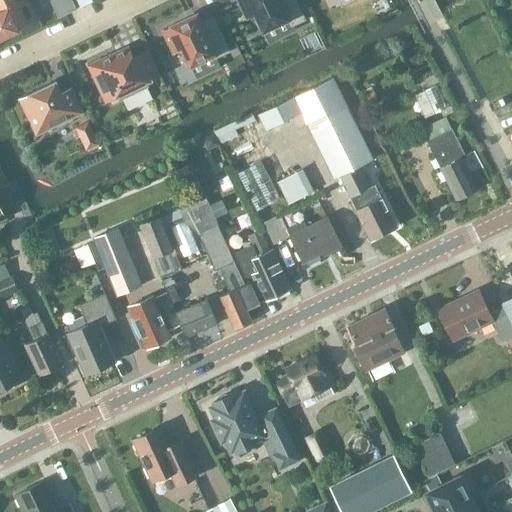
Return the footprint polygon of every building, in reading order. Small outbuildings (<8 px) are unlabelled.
[(41,26),(28,0),(23,0),(0,11),(0,38),(21,29),(24,35),(41,26)] [(0,0),(0,11),(23,0),(0,0)] [(58,0),(65,14),(66,15),(76,10),(71,0),(58,0)] [(238,0),(248,19),(256,15),(264,31),(288,20),(291,27),(305,20),(296,0),(238,0)] [(163,31),(174,54),(183,50),(191,66),(215,55),(217,58),(230,51),(214,17),(201,23),(197,14),(163,31)] [(147,50),(134,56),(129,47),(90,66),(107,102),(121,95),(122,99),(148,87),(146,83),(160,77),(147,50)] [(244,66),(230,72),(239,90),(252,84),(244,66)] [(336,180),(341,177),(361,168),(375,161),(355,120),(333,77),(259,114),(266,129),(302,112),(336,180)] [(20,100),(36,134),(37,135),(84,113),(72,88),(61,93),(56,82),(21,98),(20,99),(20,101),(20,100)] [(431,86),(408,93),(416,116),(439,109),(431,86)] [(447,118),(426,129),(431,140),(452,129),(447,118)] [(457,199),(477,189),(462,158),(466,156),(452,129),(431,140),(427,141),(457,199)] [(92,131),(81,136),(87,150),(99,144),(92,131)] [(214,134),(205,139),(210,149),(219,144),(214,134)] [(262,160),(239,172),(258,210),(281,199),(262,160)] [(0,187),(8,184),(0,165),(0,187)] [(341,177),(353,201),(357,209),(356,209),(371,239),(396,226),(382,197),(381,197),(375,185),(371,187),(361,168),(341,177)] [(210,176),(218,194),(233,187),(225,170),(210,176)] [(302,170),(280,181),(291,203),(313,192),(302,170)] [(206,199),(181,210),(186,220),(187,222),(200,233),(218,226),(215,218),(209,206),(206,199)] [(181,209),(160,217),(165,228),(186,220),(181,210),(181,209)] [(331,252),(343,246),(328,217),(308,227),(304,220),(287,229),(280,215),(264,223),(275,244),(291,236),(304,262),(306,261),(310,265),(320,260),(319,255),(329,249),(331,252)] [(141,225),(162,277),(181,270),(165,228),(160,217),(141,225)] [(200,233),(215,271),(221,268),(231,292),(221,296),(236,329),(252,321),(248,310),(261,304),(251,283),(246,285),(234,262),(218,226),(200,233)] [(95,238),(118,295),(142,286),(119,228),(95,238)] [(261,232),(249,237),(254,246),(258,256),(270,251),(261,232)] [(273,249),(270,251),(258,256),(254,246),(237,253),(247,275),(249,276),(253,275),(265,301),(292,289),(279,262),(273,249)] [(173,276),(163,280),(173,303),(183,299),(173,276)] [(11,277),(0,281),(0,299),(18,292),(11,277)] [(439,309),(454,340),(493,321),(503,342),(510,338),(511,337),(511,330),(502,309),(490,314),(479,290),(439,309)] [(131,320),(137,334),(141,332),(147,346),(154,343),(155,345),(171,337),(168,330),(181,324),(167,292),(154,298),(153,296),(130,307),(135,318),(131,320)] [(69,334),(86,374),(97,370),(103,372),(105,366),(116,362),(100,326),(117,319),(106,294),(80,305),(89,325),(69,334)] [(511,298),(503,304),(511,321),(511,298)] [(187,337),(218,324),(208,300),(177,313),(187,337)] [(26,344),(40,374),(62,363),(43,323),(39,325),(30,306),(21,310),(35,340),(26,344)] [(349,326),(357,343),(358,345),(354,347),(366,372),(405,353),(394,328),(395,328),(385,308),(349,326)] [(0,392),(1,395),(17,387),(14,383),(22,379),(2,340),(0,336),(0,392)] [(284,395),(289,407),(302,400),(314,394),(318,402),(334,394),(331,387),(335,385),(329,373),(325,375),(315,355),(287,369),(290,376),(277,382),(284,395)] [(251,380),(258,399),(269,395),(261,376),(251,380)] [(366,406),(373,401),(365,389),(353,397),(368,422),(373,418),(366,406)] [(216,406),(212,408),(217,419),(213,421),(223,442),(227,440),(232,451),(236,449),(238,453),(256,444),(254,441),(265,436),(264,435),(269,432),(278,452),(273,454),(280,469),(300,460),(276,409),(261,416),(262,417),(257,420),(244,392),(234,397),(232,394),(229,395),(226,394),(219,398),(217,401),(214,402),(216,406)] [(186,450),(173,456),(160,429),(134,441),(153,481),(172,472),(178,485),(198,476),(186,450)] [(320,431),(307,437),(319,461),(332,454),(320,431)] [(441,432),(414,445),(429,478),(456,464),(441,432)] [(357,440),(354,446),(355,451),(360,454),(366,452),(370,446),(368,441),(363,438),(357,440)] [(330,487),(342,511),(369,511),(413,491),(395,455),(330,487)] [(427,493),(436,511),(439,511),(471,496),(471,497),(480,493),(469,472),(443,485),(430,492),(427,493)] [(425,481),(430,492),(443,485),(437,474),(425,481)] [(16,495),(24,511),(74,511),(70,503),(59,508),(46,481),(16,495)] [(478,511),(471,497),(471,496),(439,511),(478,511)] [(238,511),(231,498),(202,511),(238,511)] [(308,511),(330,511),(326,503),(308,511)]
